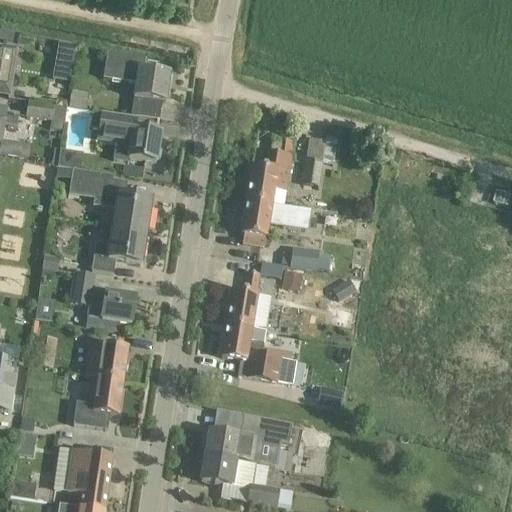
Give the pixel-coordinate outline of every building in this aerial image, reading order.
[(57,44),(54,63),(71,65),(74,47),(57,44)] [(1,57),(0,56),(0,95),(9,97),(11,84),(15,56),(2,54),(1,57)] [(165,104),(169,77),(143,73),(145,61),(123,58),(107,56),(103,80),(135,85),(133,99),(131,118),(158,123),(161,104),(165,104)] [(89,93),(71,90),(68,108),(86,111),(89,93)] [(28,104),(26,120),(50,123),(52,124),(55,108),(28,104)] [(50,123),(49,130),(61,132),(65,110),(55,108),(52,124),(50,123)] [(0,146),(1,146),(3,130),(17,131),(19,117),(5,115),(5,113),(0,112),(0,146)] [(134,132),(136,121),(92,115),(90,131),(102,133),(100,144),(116,147),(113,163),(129,165),(129,162),(156,166),(160,136),(134,132)] [(332,164),(336,142),(328,140),(323,162),(332,164)] [(270,207),(283,209),(293,145),(283,143),(281,158),(269,156),(267,171),(252,169),(246,203),(270,207)] [(305,162),(301,187),(318,190),(322,165),(305,162)] [(131,170),(129,181),(142,183),(144,172),(131,170)] [(113,184),(113,179),(73,173),(68,198),(94,201),(93,209),(100,210),(115,212),(112,231),(145,236),(150,203),(124,199),(126,186),(113,184)] [(503,208),(507,196),(497,194),(493,206),(503,208)] [(264,250),(270,207),(246,203),(241,237),(243,238),(242,247),(264,250)] [(140,268),(145,236),(112,231),(110,248),(95,246),(90,275),(113,279),(115,264),(140,268)] [(292,254),(291,259),(289,271),(315,274),(317,260),(317,258),(292,254)] [(44,259),(42,274),(54,276),(57,276),(60,261),(44,259)] [(317,260),(315,274),(326,276),(329,261),(317,260)] [(278,290),(280,267),(261,265),(258,288),(278,290)] [(42,274),(42,281),(53,283),(54,276),(42,274)] [(287,274),(284,291),(298,294),(301,276),(287,274)] [(233,292),(227,326),(251,330),(265,333),(270,300),(257,298),(257,296),(256,296),(259,277),(246,275),(243,294),(233,292)] [(73,276),(68,307),(88,311),(85,331),(99,334),(117,337),(119,326),(130,328),(135,301),(105,296),(94,294),(96,279),(73,276)] [(39,302),(36,323),(53,326),(56,305),(39,302)] [(333,311),(330,325),(351,328),(353,315),(333,311)] [(227,326),(221,360),(238,363),(236,379),(274,385),(292,388),(295,367),(277,364),(277,360),(261,358),(265,333),(251,330),(227,326)] [(39,343),(35,368),(49,370),(52,345),(39,343)] [(87,365),(85,379),(98,381),(121,384),(126,350),(90,344),(87,365)] [(0,413),(9,415),(16,368),(0,365),(0,413)] [(76,406),(72,429),(106,434),(109,417),(116,418),(121,384),(98,381),(94,409),(76,406)] [(319,390),(315,407),(338,413),(342,395),(319,390)] [(209,434),(205,459),(258,468),(259,468),(263,443),(278,446),(288,448),(292,429),(242,419),(238,439),(209,434)] [(21,421),(20,433),(33,435),(35,422),(21,421)] [(21,437),(18,457),(34,460),(37,439),(21,437)] [(61,453),(55,493),(66,495),(66,496),(81,498),(79,511),(84,511),(103,511),(108,480),(111,460),(72,455),(61,453)] [(205,459),(201,484),(231,489),(233,480),(251,482),(250,484),(264,486),(267,469),(259,468),(258,468),(205,459)] [(32,487),(10,484),(8,501),(29,504),(32,487)] [(267,511),(275,511),(279,492),(250,488),(247,508),(267,511)]
